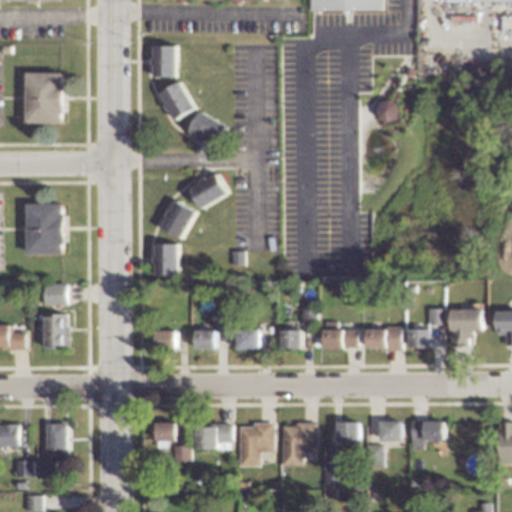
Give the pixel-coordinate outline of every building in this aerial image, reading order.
[(315,0),(315,11),(384,11),(383,0),(315,0)] [(178,45),(154,46),(155,77),(178,76),(178,45)] [(27,123),(65,123),(65,72),(28,72),(27,123)] [(196,110),(183,81),(162,91),(175,120),(196,110)] [(400,121),(396,100),(379,104),(383,125),(400,121)] [(191,132),(219,147),(230,126),(202,111),(191,132)] [(191,189),(203,209),(230,193),(218,173),(191,189)] [(198,211),(177,200),(162,227),(183,239),(198,211)] [(29,254),(67,253),(66,203),(28,203),(29,254)] [(180,244),(156,243),(155,274),(179,275),(180,244)] [(68,305),(68,284),(46,283),(46,304),(68,305)] [(303,325),(317,324),(316,308),(302,309),(303,325)] [(446,309),(430,308),(429,324),(445,325),(446,309)] [(485,309),(452,309),(453,346),(470,345),(470,338),(475,338),(475,330),(485,330),(485,309)] [(229,326),(229,310),(214,310),(214,325),(229,326)] [(511,311),(500,311),(500,335),(507,335),(507,345),(511,345),(511,311)] [(46,315),(47,348),(70,348),(70,315),(46,315)] [(326,348),(360,348),(360,329),(338,329),(338,321),(325,321),(326,348)] [(0,340),(0,348),(27,349),(27,332),(13,332),(13,324),(0,324),(0,340)] [(368,328),(369,349),(403,349),(403,327),(368,328)] [(303,329),(283,330),(283,348),(303,348),(303,329)] [(432,347),(432,329),(410,329),(411,348),(432,347)] [(177,330),(157,330),(157,348),(177,347),(177,330)] [(217,330),(197,330),(196,349),(217,349),(217,330)] [(239,350),(261,349),(261,330),(238,330),(239,350)] [(501,464),(511,463),(511,420),(500,421),(501,464)] [(361,421),(339,422),(339,441),(361,440),(361,421)] [(404,441),(404,421),(381,421),(382,441),(404,441)] [(413,449),(426,449),(426,440),(446,440),(446,421),(413,421),(413,449)] [(178,422),(158,422),(158,447),(168,447),(168,441),(178,441),(178,422)] [(318,451),(319,422),(297,422),(297,426),(283,426),(282,465),(304,466),(304,451),(318,451)] [(68,454),(68,423),(48,423),(48,455),(68,454)] [(240,466),(261,466),(261,451),(275,452),(276,423),(254,423),(254,426),(241,426),(240,466)] [(21,424),(0,424),(0,445),(21,446),(21,424)] [(234,449),(234,424),(197,425),(197,449),(234,449)] [(191,446),(175,447),(175,461),(192,460),(191,446)] [(18,461),(18,477),(34,476),(34,460),(18,461)] [(37,478),(56,478),(56,460),(37,460),(37,478)] [(344,470),(325,470),(325,487),(343,487),(344,470)] [(43,511),(43,495),(28,496),(28,511),(43,511)]
